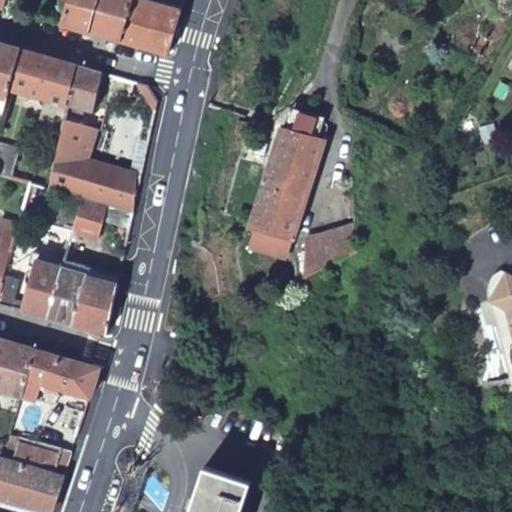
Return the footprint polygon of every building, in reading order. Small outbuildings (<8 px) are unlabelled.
[(70,0),(63,25),(119,41),(130,0),(70,0)] [(143,0),(141,0),(130,0),(119,41),(166,55),(178,11),(143,0)] [(0,96),(5,99),(8,89),(20,50),(0,44),(0,96)] [(20,50),(8,89),(39,98),(50,59),(20,50)] [(39,98),(70,106),(79,68),(50,59),(39,98)] [(347,66),(342,87),(356,91),(364,71),(347,66)] [(79,68),(70,106),(94,114),(104,74),(79,68)] [(131,213),(140,176),(85,160),(92,131),(65,124),(55,164),(48,189),(70,195),(81,198),(131,213)] [(292,241),(325,140),(307,134),(305,139),(282,132),(249,226),(256,229),(259,230),(257,236),(266,240),(268,233),(292,241)] [(0,147),(0,174),(11,178),(19,153),(0,147)] [(72,230),(81,198),(70,195),(60,226),(72,230)] [(128,229),(131,213),(81,198),(72,230),(68,243),(94,251),(94,237),(98,221),(128,229)] [(0,293),(11,253),(18,225),(0,220),(0,293)] [(247,234),(249,226),(234,221),(231,228),(247,234)] [(287,253),(292,241),(268,233),(266,240),(257,236),(259,230),(256,229),(250,247),(285,259),(287,253)] [(354,259),(355,245),(330,246),(301,248),(310,281),(354,259)] [(11,253),(0,293),(0,302),(12,306),(19,277),(12,275),(17,256),(11,253)] [(21,309),(48,317),(61,269),(35,261),(21,309)] [(61,269),(48,317),(105,334),(116,285),(61,269)] [(484,304),(498,277),(494,275),(482,298),(487,317),(505,382),(511,380),(509,377),(507,373),(505,369),(504,367),(504,363),(503,360),(503,356),(503,353),(503,351),(510,349),(500,313),(484,304)] [(511,285),(498,277),(484,304),(500,313),(510,349),(503,351),(503,353),(503,356),(503,360),(504,363),(504,367),(505,369),(507,373),(509,377),(511,380),(511,285)] [(176,361),(185,363),(193,365),(198,337),(179,335),(176,361)] [(0,375),(10,343),(0,339),(0,375)] [(10,343),(0,375),(0,389),(22,396),(36,350),(10,343)] [(36,350),(22,396),(37,401),(40,391),(42,384),(48,387),(89,400),(100,368),(36,350)] [(10,436),(6,447),(11,449),(14,438),(10,436)] [(16,457),(5,453),(2,460),(55,475),(61,458),(20,447),(16,457)] [(55,475),(2,460),(0,459),(0,500),(38,511),(51,511),(63,477),(55,475)] [(189,511),(241,511),(252,480),(205,465),(189,511)]
